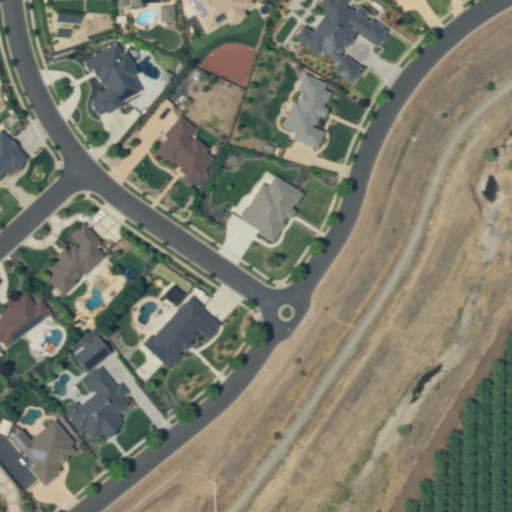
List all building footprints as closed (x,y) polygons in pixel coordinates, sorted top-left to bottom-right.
[(127,0),(127,7),(142,7),(142,3),(160,3),(160,22),(174,21),(173,3),(172,3),(172,0),(127,0)] [(190,0),(206,33),(230,21),(232,25),(247,18),(243,11),(251,7),(247,0),(190,0)] [(388,31),(374,21),(367,19),(369,12),(359,4),(353,2),(350,0),(321,0),(318,5),(328,12),(313,32),(304,25),(294,38),(319,56),(325,48),(337,57),(335,65),(341,69),(339,76),(351,85),(355,80),(363,55),(351,46),(353,40),(358,33),(373,44),(379,46),(386,38),(388,31)] [(100,87),(85,103),(88,110),(94,116),(113,108),(123,97),(139,90),(144,95),(145,95),(162,87),(167,83),(162,72),(151,83),(115,48),(113,45),(78,60),(81,68),(100,87)] [(313,149),(320,131),(313,129),(327,92),(321,90),(323,83),(300,74),(279,127),(289,132),(287,139),(313,149)] [(149,153),(179,178),(178,179),(186,186),(212,156),(186,133),(190,128),(176,116),(159,135),(162,138),(149,153)] [(0,174),(6,169),(8,171),(23,159),(0,131),(0,174)] [(256,182),(234,222),(269,241),(282,217),(284,218),(298,191),(269,175),(263,186),(256,182)] [(57,295),(105,252),(78,222),(64,235),(70,242),(64,248),(60,244),(50,253),(55,259),(39,274),(57,295)] [(158,294),(172,308),(183,298),(168,283),(158,294)] [(0,346),(0,347),(47,314),(37,299),(29,304),(20,292),(6,302),(3,298),(0,300),(0,346)] [(161,367),(195,333),(201,339),(215,326),(186,297),(138,344),(161,367)] [(80,373),(106,352),(93,336),(67,357),(80,373)] [(59,410),(76,433),(80,430),(88,440),(96,434),(99,439),(120,424),(113,414),(124,406),(118,397),(121,394),(99,364),(78,380),(89,394),(74,405),(71,402),(59,410)] [(50,420),(17,447),(30,464),(25,469),(39,486),(59,470),(54,464),(74,449),(50,420)]
